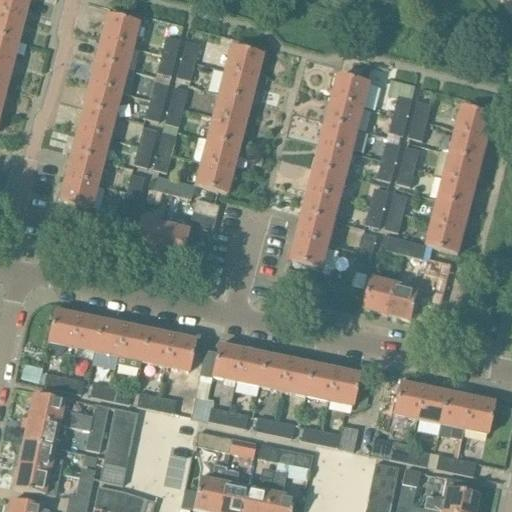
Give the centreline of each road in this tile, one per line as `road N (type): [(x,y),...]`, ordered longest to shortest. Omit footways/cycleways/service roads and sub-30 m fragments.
road 1 (residential): [(13,274),(73,0)]
road 2 (residential): [(511,375),(238,322)]
road 3 (residential): [(238,322),(13,274)]
